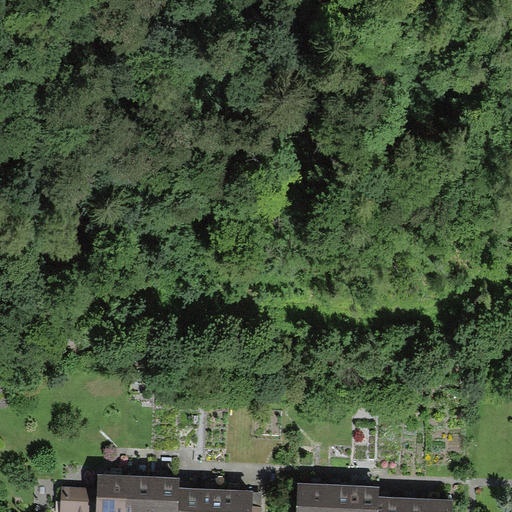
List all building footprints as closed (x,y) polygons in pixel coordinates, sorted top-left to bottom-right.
[(124,511),(126,475),(100,474),(99,492),(90,496),(86,492),(64,491),(63,511),(124,511)] [(148,511),(150,476),(126,475),(124,511),(148,511)] [(173,511),(174,487),(175,477),(150,476),(148,511),(173,511)] [(323,511),(325,484),(300,483),(298,511),(323,511)] [(349,511),(350,485),(325,484),(323,511),(349,511)] [(349,511),(373,511),(374,496),(375,486),(350,485),(349,511)] [(198,511),(199,488),(174,487),(173,511),(198,511)] [(223,511),(224,489),(199,488),(198,511),(223,511)] [(224,489),(223,511),(258,511),(259,495),(249,495),(250,490),(224,489)] [(398,511),(399,497),(374,496),(373,511),(398,511)] [(423,511),(424,498),(399,497),(398,511),(423,511)] [(424,498),(423,511),(448,511),(449,499),(424,498)]
